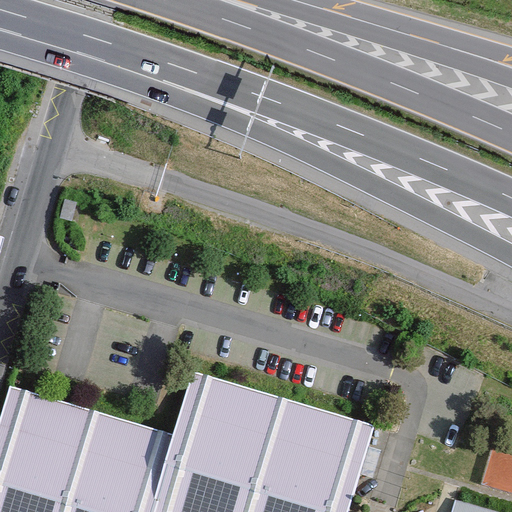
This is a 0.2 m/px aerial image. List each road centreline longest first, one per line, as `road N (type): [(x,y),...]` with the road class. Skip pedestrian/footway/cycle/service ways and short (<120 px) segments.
road 1 (motorway): [(0,33),(286,144),(511,257)]
road 2 (motorway): [(0,19),(318,118),(511,198)]
road 3 (motorway): [(511,132),(182,0)]
road 4 (unclassified): [(0,330),(98,0)]
road 5 (motorway): [(511,78),(259,0)]
road 6 (motorway): [(511,64),(272,0)]
